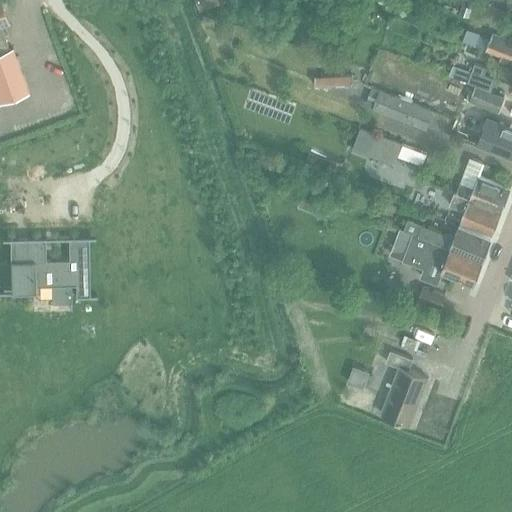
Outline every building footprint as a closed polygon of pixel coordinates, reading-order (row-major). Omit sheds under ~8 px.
[(0,0),(0,102),(0,103),(28,93),(12,48),(9,49),(0,25),(0,22),(8,19),(0,0)] [(226,0),(194,0),(198,11),(226,0)] [(501,54),(501,55),(511,58),(511,41),(492,34),(487,49),(501,54)] [(511,86),(511,87),(511,86),(511,60),(511,61),(511,60),(511,58),(501,55),(498,63),(511,68),(511,86)] [(467,82),(491,90),(495,78),(484,74),(486,67),(474,63),(467,82)] [(316,85),(353,82),(352,73),(315,75),(316,85)] [(365,104),(427,128),(434,110),(379,89),(379,90),(372,87),(365,104)] [(479,87),(473,102),(499,113),(505,98),(479,87)] [(511,126),(487,116),(476,143),(511,157),(511,126)] [(360,128),(353,148),(368,154),(376,133),(360,128)] [(395,164),(397,158),(379,151),(384,136),(376,133),(368,154),(395,164)] [(379,151),(397,158),(398,156),(422,165),(427,152),(384,136),(379,151)] [(332,156),(328,170),(339,174),(343,160),(332,156)] [(456,192),(502,210),(510,188),(478,176),(474,188),(459,183),(456,191),(456,192)] [(461,220),(493,233),(502,210),(456,192),(456,191),(454,191),(449,204),(465,210),(461,220)] [(449,246),(482,259),(491,237),(459,225),(454,237),(406,218),(403,228),(414,233),(416,233),(417,235),(448,247),(449,246)] [(409,245),(403,259),(424,267),(421,276),(438,282),(443,270),(474,282),(482,259),(449,246),(448,247),(417,235),(416,233),(414,233),(409,245)] [(46,239),(10,240),(11,294),(36,293),(36,285),(40,285),(72,285),(77,285),(77,296),(90,295),(89,238),(68,238),(69,260),(46,260),(46,239)] [(441,306),(445,295),(423,286),(419,298),(441,306)] [(402,343),(417,349),(420,339),(405,334),(402,343)] [(410,425),(428,378),(409,370),(413,359),(390,350),(386,362),(400,367),(382,414),(410,425)] [(353,366),(348,380),(363,386),(369,372),(353,366)]
